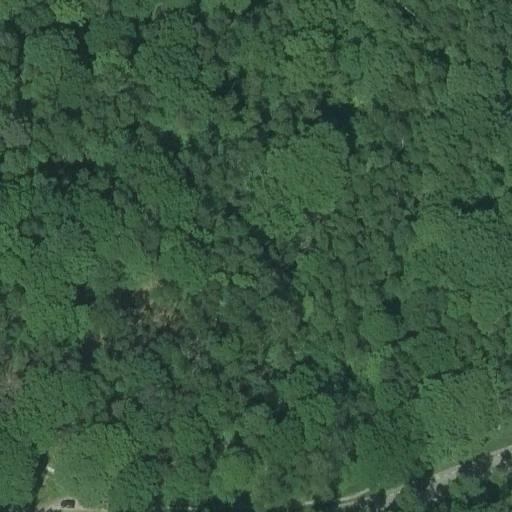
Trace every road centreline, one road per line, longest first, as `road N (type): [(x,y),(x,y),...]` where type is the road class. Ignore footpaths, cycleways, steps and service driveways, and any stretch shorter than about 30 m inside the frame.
road 1 (track): [(86,511),(94,495),(199,460),(293,369),(302,253),(348,148),(349,0)]
road 2 (unknown): [(511,424),(361,492),(264,508),(116,506),(57,472),(0,454)]
road 3 (tertiary): [(365,511),(511,459)]
